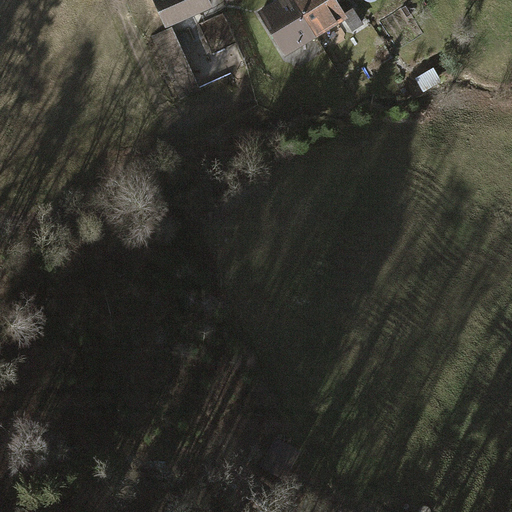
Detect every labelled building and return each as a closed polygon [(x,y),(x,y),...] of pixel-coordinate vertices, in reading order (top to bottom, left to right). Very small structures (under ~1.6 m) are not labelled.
[(209,0),(153,0),(166,28),(213,8),(209,0)] [(276,0),(258,11),(285,56),(346,20),(348,18),(345,14),(338,2),(337,0),(276,0)] [(354,8),(345,14),(348,18),(346,20),(353,32),(364,25),(354,8)] [(172,28),(151,38),(180,100),(201,91),(172,28)] [(434,68),(416,79),(424,92),(442,82),(434,68)] [(283,473),(295,452),(278,444),(267,464),(283,473)]
